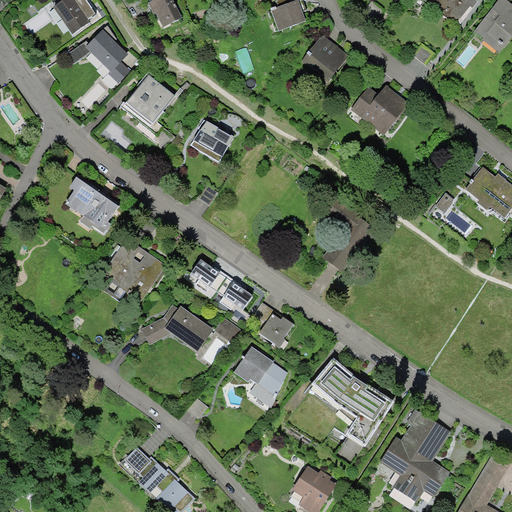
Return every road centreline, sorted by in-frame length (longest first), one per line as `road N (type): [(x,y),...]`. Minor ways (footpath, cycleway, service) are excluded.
road 1 (residential): [(64,129),(421,381),(511,428)]
road 2 (residential): [(0,290),(192,433),(260,511)]
road 3 (residential): [(326,0),(402,74),(511,157)]
road 4 (residential): [(64,129),(27,187),(0,273)]
